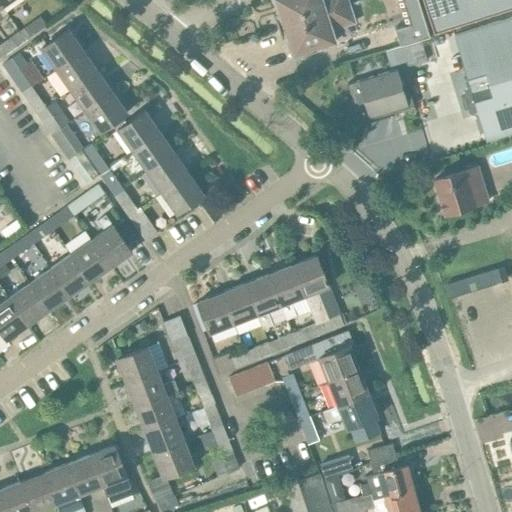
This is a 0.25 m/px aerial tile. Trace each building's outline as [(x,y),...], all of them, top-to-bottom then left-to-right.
[(275,0),(280,15),(283,25),(348,4),(346,0),(275,0)] [(400,43),(429,34),(418,0),(398,0),(406,23),(395,27),(400,43)] [(511,0),(423,0),(434,30),(511,4),(511,0)] [(348,4),(283,25),(293,54),(335,41),(331,28),(353,21),(348,4)] [(18,30),(26,40),(47,25),(40,14),(18,30)] [(511,15),(454,33),(470,86),(467,87),(464,93),(469,111),(475,114),(478,113),(486,140),(511,132),(511,15)] [(55,66),(83,48),(68,28),(41,47),(55,66)] [(0,42),(0,44),(6,53),(26,40),(18,30),(0,42)] [(421,39),(386,50),(391,67),(407,62),(408,65),(427,59),(421,39)] [(69,87),(97,69),(83,48),(55,66),(69,87)] [(20,89),(30,82),(20,67),(27,62),(19,51),(2,63),(20,89)] [(403,87),(396,68),(357,79),(346,83),(353,106),(364,102),(369,117),(414,104),(408,86),(403,87)] [(84,109),(112,90),(97,69),(69,87),(84,109)] [(35,110),(45,103),(30,82),(20,89),(35,110)] [(112,90),(84,109),(100,131),(127,112),(112,90)] [(45,103),(35,110),(50,132),(60,125),(45,103)] [(131,148),(159,130),(145,109),(117,128),(131,148)] [(60,125),(50,132),(66,154),(75,147),(60,125)] [(146,169),(174,150),(159,130),(131,148),(146,169)] [(97,171),(107,164),(92,142),(82,149),(97,171)] [(160,189),(188,171),(174,150),(146,169),(160,189)] [(107,164),(97,171),(111,191),(121,185),(107,164)] [(444,213),(488,199),(477,165),(434,179),(444,213)] [(188,171),(160,189),(176,212),(204,193),(188,171)] [(126,212),(136,205),(121,185),(111,191),(126,212)] [(68,203),(75,213),(95,199),(88,189),(68,203)] [(46,219),(53,229),(75,213),(68,203),(46,219)] [(136,205),(126,212),(145,239),(157,230),(140,206),(137,207),(136,205)] [(26,233),(33,243),(53,229),(46,219),(26,233)] [(91,238),(110,265),(131,251),(112,223),(91,238)] [(26,233),(5,247),(12,257),(33,243),(26,233)] [(110,265),(91,238),(70,253),(89,280),(110,265)] [(0,265),(12,257),(5,247),(0,251),(0,265)] [(50,267),(69,294),(89,280),(70,253),(50,267)] [(323,305),(317,289),(329,284),(317,254),(293,264),(304,294),(315,323),(316,323),(320,334),(344,325),(344,324),(353,320),(344,297),(323,305)] [(286,319),(287,318),(296,315),(290,299),(304,294),(293,264),(269,273),(281,303),(280,303),(286,319)] [(50,267),(29,281),(48,309),(69,294),(50,267)] [(269,273),(246,282),(257,312),(257,313),(263,328),(273,324),(267,309),(280,303),(281,303),(269,273)] [(48,309),(29,281),(9,295),(28,322),(48,309)] [(257,313),(257,312),(246,282),(222,291),(234,322),(257,313)] [(234,322),(222,291),(196,302),(208,332),(234,322)] [(28,322),(9,295),(0,301),(0,329),(6,338),(28,322)] [(177,339),(187,335),(180,314),(163,321),(171,341),(177,339)] [(316,323),(315,323),(292,332),(297,343),(320,334),(316,323)] [(359,368),(353,354),(350,345),(353,343),(348,329),(285,354),(290,368),(319,357),(328,380),(359,368)] [(269,341),(273,353),(297,343),(292,332),(269,341)] [(185,359),(195,355),(187,335),(177,339),(185,359)] [(245,350),(250,362),(273,353),(269,341),(245,350)] [(127,382),(157,370),(148,345),(117,357),(127,382)] [(250,362),(245,350),(226,358),(224,353),(212,358),(219,374),(250,362)] [(195,355),(185,359),(194,383),(205,379),(195,355)] [(257,365),(264,385),(274,381),(266,361),(257,365)] [(255,389),(264,385),(257,365),(247,368),(255,389)] [(237,372),(245,392),(255,389),(247,368),(237,372)] [(359,368),(328,380),(337,403),(368,390),(359,368)] [(157,370),(127,382),(136,405),(177,389),(174,379),(162,383),(157,370)] [(236,396),(245,392),(237,372),(228,376),(236,396)] [(289,394),(299,390),(292,372),(281,376),(289,394)] [(205,379),(194,383),(203,406),(214,402),(205,379)] [(177,389),(136,405),(144,428),(175,417),(166,394),(178,390),(177,389)] [(299,390),(289,394),(298,418),(308,414),(299,390)] [(374,417),(378,415),(368,390),(337,403),(337,404),(322,410),(327,423),(342,417),(347,428),(349,427),(355,441),(380,431),(374,417)] [(214,402),(203,406),(212,429),(223,426),(214,402)] [(308,414),(298,418),(308,446),(319,442),(308,414)] [(175,417),(144,428),(153,451),(184,440),(175,417)] [(223,426),(212,429),(224,461),(235,457),(223,426)] [(184,440),(153,451),(163,476),(193,464),(184,440)] [(88,454),(100,485),(102,484),(107,496),(131,486),(114,444),(88,454)] [(320,472),(322,477),(355,466),(351,453),(317,463),(320,472)] [(65,463),(82,507),(84,506),(79,493),(100,485),(88,454),(65,463)] [(398,465),(395,454),(369,460),(373,473),(365,475),(367,483),(360,485),(362,494),(370,492),(372,498),(413,488),(407,463),(398,465)] [(68,511),(82,507),(65,463),(42,472),(54,503),(55,502),(58,511),(68,511)] [(54,503),(42,472),(19,481),(31,511),(54,503)] [(324,483),(322,477),(320,472),(298,479),(301,491),(324,483)] [(30,511),(31,511),(19,481),(0,487),(0,501),(4,511),(30,511)] [(305,502),(327,494),(324,483),(301,491),(305,502)] [(413,488),(372,498),(373,505),(375,511),(417,511),(419,511),(413,488)] [(353,496),(356,509),(373,505),(372,498),(370,492),(362,494),(353,496)] [(308,511),(311,511),(331,506),(327,494),(305,502),(308,511)] [(338,511),(344,511),(356,509),(353,496),(336,501),(338,511)]
